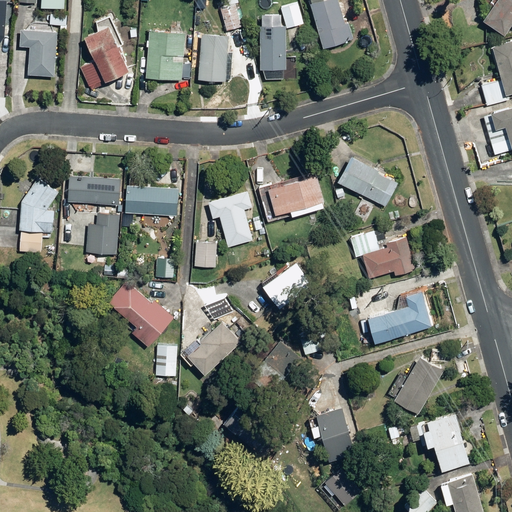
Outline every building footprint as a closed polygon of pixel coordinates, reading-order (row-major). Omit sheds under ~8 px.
[(0,0),(0,44),(7,33),(9,0),(0,0)] [(314,0),(326,45),(353,39),(352,37),(356,36),(352,20),(348,21),(342,0),(314,0)] [(511,0),(494,0),(478,22),(501,38),(511,21),(511,0)] [(223,6),(229,28),(244,25),(238,2),(223,6)] [(284,6),(290,26),(305,22),(299,2),(284,6)] [(264,23),(263,66),(288,66),(289,23),(284,23),(284,12),(266,11),(266,23),(264,23)] [(52,12),(51,23),(61,24),(61,30),(67,31),(69,14),(52,12)] [(109,76),(110,78),(134,67),(125,48),(127,47),(124,41),(123,42),(113,21),(89,32),(100,57),(83,65),(91,84),(109,76)] [(31,72),(57,74),(60,29),(24,27),(23,43),(33,44),(31,72)] [(149,75),(184,78),(188,30),(152,27),(149,75)] [(201,76),(229,78),(232,33),(204,31),(201,76)] [(506,99),(505,95),(511,93),(511,41),(488,48),(497,82),(479,87),(484,105),(506,99)] [(501,127),(509,154),(511,153),(511,107),(486,115),(490,131),(501,127)] [(341,178),(387,204),(400,182),(381,171),(382,169),(355,154),(341,178)] [(271,219),(302,210),(300,205),(330,197),(322,170),(283,181),(283,179),(262,185),(271,219)] [(70,199),(122,202),(124,175),(72,172),(70,199)] [(22,227),(55,229),(57,208),(48,208),(61,189),(41,175),(24,198),(22,227)] [(128,209),(180,213),(181,186),(130,182),(128,209)] [(338,188),(340,196),(347,194),(345,186),(338,188)] [(223,213),(231,244),(255,238),(247,207),(255,205),(251,188),(212,199),(216,215),(223,213)] [(124,222),(134,223),(135,213),(124,212),(124,222)] [(95,245),(116,247),(118,226),(96,224),(95,245)] [(22,249),(43,250),(44,230),(23,229),(22,249)] [(367,252),(373,274),(398,268),(399,272),(418,267),(410,234),(390,239),(391,244),(382,246),(377,229),(354,235),(359,254),(367,252)] [(197,264),(218,265),(219,240),(198,239),(197,264)] [(158,274),(175,276),(177,257),(160,255),(158,274)] [(285,305),(316,282),(299,259),(268,283),(285,305)] [(119,276),(130,277),(130,268),(119,267),(119,276)] [(135,330),(151,344),(177,315),(158,298),(155,301),(129,278),(112,298),(141,323),(135,330)] [(374,314),(381,339),(435,324),(425,289),(410,293),(412,304),(374,314)] [(366,292),(368,299),(375,297),(373,290),(366,292)] [(192,353),(209,371),(244,340),(226,320),(204,339),(206,341),(192,353)] [(302,333),(308,353),(323,348),(317,328),(302,333)] [(113,333),(113,343),(122,343),(122,333),(113,333)] [(253,374),(273,391),(304,356),(283,338),(253,374)] [(158,373),(179,373),(180,344),(159,343),(158,373)] [(396,394),(420,408),(446,365),(422,351),(396,394)] [(229,419),(262,449),(281,428),(247,398),(229,419)] [(318,409),(331,455),(357,448),(344,402),(318,409)] [(193,411),(197,415),(203,409),(199,405),(193,411)] [(437,436),(444,463),(471,456),(458,406),(431,413),(433,421),(426,423),(430,437),(437,436)] [(389,425),(392,436),(400,434),(397,423),(389,425)] [(362,487),(342,465),(327,478),(347,500),(362,487)] [(448,498),(456,496),(459,511),(486,511),(475,468),(450,475),(450,476),(443,478),(448,498)] [(406,500),(416,511),(424,511),(438,499),(423,483),(406,500)]
